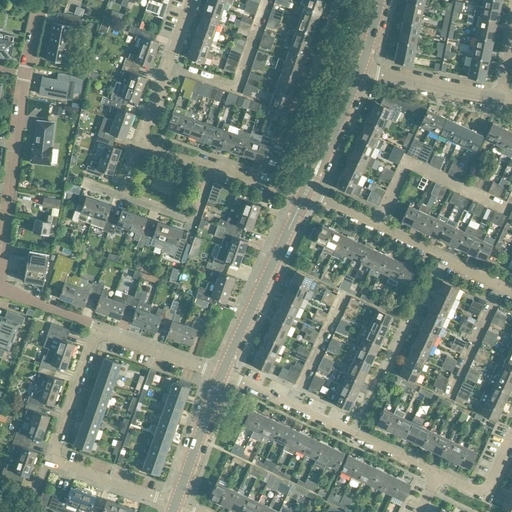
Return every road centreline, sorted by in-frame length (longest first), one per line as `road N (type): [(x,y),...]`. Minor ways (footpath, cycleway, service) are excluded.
road 1 (residential): [(174,506),(51,460),(96,327)]
road 2 (residential): [(441,474),(220,375)]
road 3 (residential): [(511,290),(303,198)]
road 4 (tertiary): [(220,375),(303,198)]
road 5 (residential): [(0,259),(23,72)]
road 6 (residential): [(165,65),(233,88),(267,0)]
road 7 (tertiary): [(360,72),(502,98)]
road 8 (residential): [(214,165),(194,221),(117,197)]
road 9 (tertiary): [(174,506),(220,375)]
road 10 (tertiary): [(303,198),(360,72)]
road 11 (residential): [(220,375),(96,327)]
